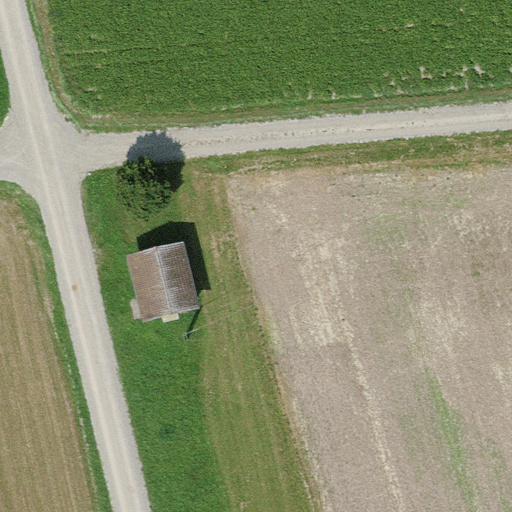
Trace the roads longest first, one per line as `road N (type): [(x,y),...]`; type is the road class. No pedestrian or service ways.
road 1 (track): [(8,0),(47,166),(511,132)]
road 2 (track): [(0,169),(47,166),(130,511)]
